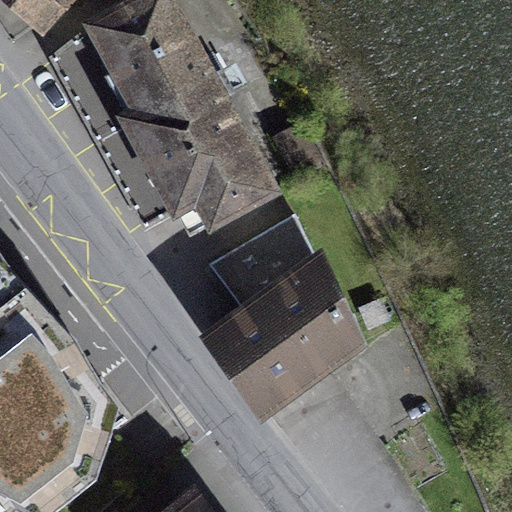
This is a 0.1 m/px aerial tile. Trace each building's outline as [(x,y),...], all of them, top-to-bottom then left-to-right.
[(0,0),(0,4),(42,42),(81,0),(0,0)] [(176,0),(137,0),(85,29),(87,31),(53,63),(140,227),(170,216),(174,226),(196,214),(207,237),(284,199),(176,0)] [(303,123),(273,139),(296,181),(327,168),(303,123)] [(244,311),(201,342),(260,429),(368,353),(323,254),(314,260),(297,216),(209,267),(244,311)] [(0,313),(27,294),(10,273),(0,257),(0,313)] [(74,342),(27,294),(0,313),(0,511),(65,511),(97,487),(119,414),(101,390),(74,342)] [(383,299),(358,309),(368,331),(392,323),(383,299)] [(212,511),(195,489),(165,511),(212,511)]
